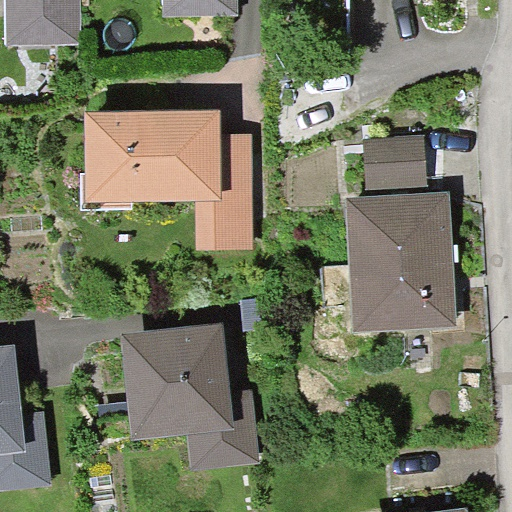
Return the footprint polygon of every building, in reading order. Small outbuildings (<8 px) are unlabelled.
[(37,0),(38,43),(69,42),(68,0),(37,0)] [(209,250),(239,250),(237,139),(207,139),(207,119),(87,121),(88,197),(208,195),(209,250)] [(362,148),(364,186),(417,183),(415,145),(362,148)] [(366,328),(444,323),(438,202),(347,207),(351,273),(363,273),(366,328)] [(233,326),(138,337),(150,435),(198,429),(202,465),(263,458),(255,397),(241,398),(233,326)] [(11,345),(0,345),(0,481),(41,477),(34,415),(19,417),(11,345)]
